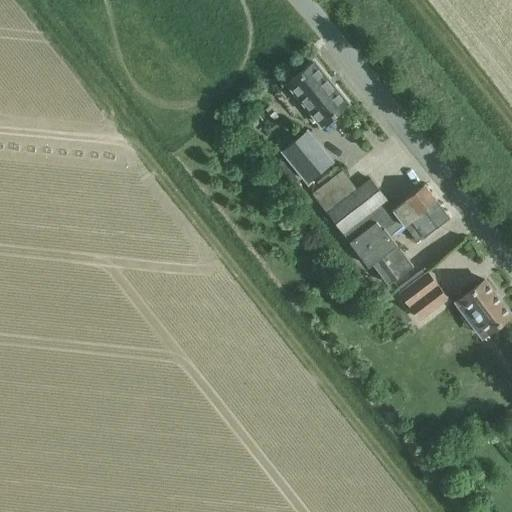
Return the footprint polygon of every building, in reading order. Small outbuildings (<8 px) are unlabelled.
[(322,124),(348,103),(315,61),(288,82),(322,124)] [(308,180),(332,161),(308,131),(284,150),(308,180)] [(358,189),(345,172),(343,169),(313,192),(370,267),(374,263),(390,283),(414,265),(392,235),(402,228),(416,246),(427,238),(426,236),(451,217),(426,184),(394,208),(371,179),(358,189)] [(420,319),(449,297),(429,271),(401,293),(420,319)] [(483,336),(496,326),(511,314),(485,279),(457,301),(483,336)] [(511,381),(501,367),(469,391),(480,406),(511,381)]
